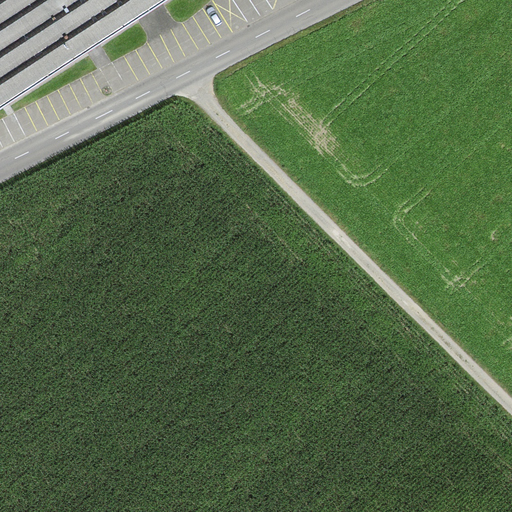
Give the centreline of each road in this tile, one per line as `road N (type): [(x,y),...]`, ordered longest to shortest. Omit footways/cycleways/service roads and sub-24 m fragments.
road 1 (track): [(182,74),(511,400)]
road 2 (unclassified): [(328,0),(0,164)]
